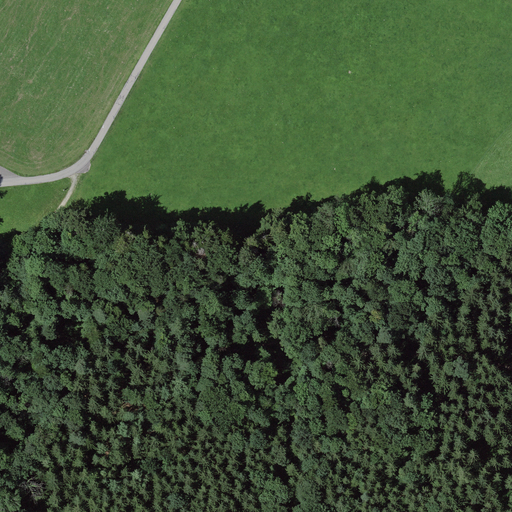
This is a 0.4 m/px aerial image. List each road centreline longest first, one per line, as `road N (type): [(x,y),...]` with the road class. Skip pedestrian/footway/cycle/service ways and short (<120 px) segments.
road 1 (track): [(511,370),(327,334),(185,347),(0,336)]
road 2 (residential): [(177,0),(89,156),(64,174),(0,184)]
road 3 (track): [(77,167),(31,252),(0,272)]
